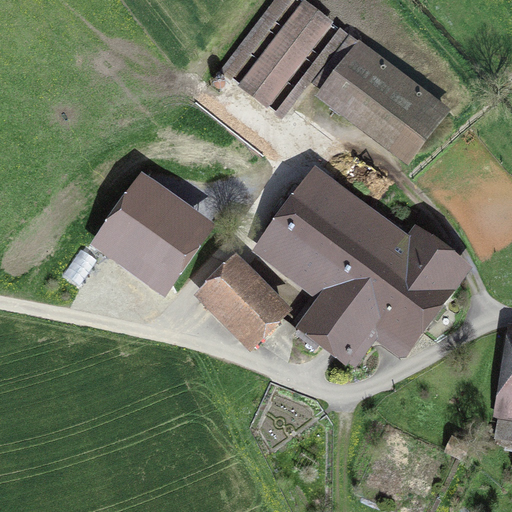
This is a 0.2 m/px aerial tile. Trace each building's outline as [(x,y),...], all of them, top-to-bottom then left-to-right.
[(240,93),(261,108),(323,26),(302,10),(240,93)] [(346,43),(315,84),(410,154),(440,113),(346,43)] [(402,261),(302,188),(260,245),(324,293),(295,333),(348,371),(377,331),(396,345),(451,270),(415,244),(402,261)] [(245,348),(249,344),(283,366),(293,337),(271,323),(280,315),(236,268),(201,302),(245,348)] [(171,275),(148,286),(154,300),(178,289),(171,275)] [(511,343),(498,426),(493,425),(490,443),(511,447),(511,343)]
